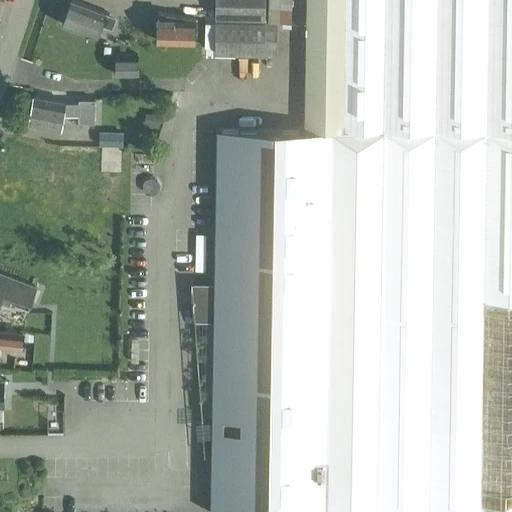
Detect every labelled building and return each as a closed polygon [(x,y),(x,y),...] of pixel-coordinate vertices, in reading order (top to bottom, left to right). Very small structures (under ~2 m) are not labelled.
[(71,0),(62,23),(95,36),(101,23),(105,25),(109,13),(75,0),(71,0)] [(511,511),(511,0),(306,0),(305,129),(218,128),(211,511),(511,511)] [(215,0),(215,17),(265,18),(265,0),(215,0)] [(268,0),(268,21),(291,22),(291,0),(268,0)] [(157,41),(195,42),(196,18),(157,11),(157,41)] [(215,53),(265,54),(276,54),(277,22),(215,21),(215,53)] [(116,54),(116,75),(138,74),(138,54),(116,54)] [(28,123),(60,129),(63,114),(78,115),(78,122),(92,122),(92,99),(79,99),(79,102),(65,102),(34,96),(28,123)] [(100,145),(99,155),(48,154),(13,147),(8,171),(39,177),(42,176),(43,167),(55,167),(55,174),(100,175),(100,172),(121,173),(122,146),(100,145)] [(0,298),(1,297),(29,307),(37,286),(0,271),(0,298)] [(0,340),(2,341),(1,346),(22,348),(23,332),(0,329),(0,340)]
